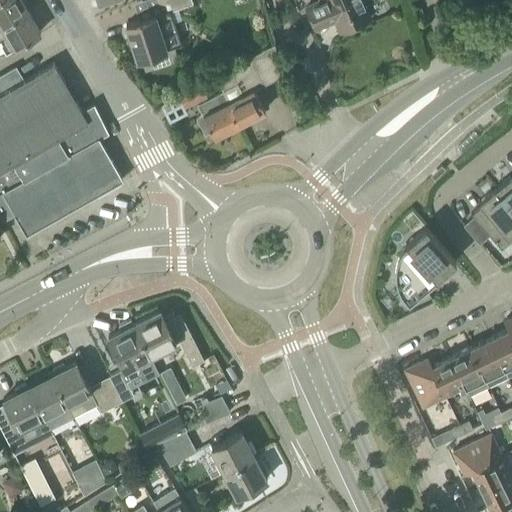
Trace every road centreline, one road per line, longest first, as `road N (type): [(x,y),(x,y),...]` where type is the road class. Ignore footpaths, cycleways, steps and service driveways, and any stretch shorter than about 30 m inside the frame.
road 1 (primary): [(305,212),(420,113),(511,52)]
road 2 (tertiary): [(268,300),(361,511)]
road 3 (residential): [(499,290),(437,215),(442,198),(511,144)]
road 4 (residential): [(152,157),(61,0)]
road 5 (residential): [(447,511),(369,350)]
road 6 (residential): [(242,358),(310,481),(307,497)]
road 7 (tertiary): [(391,511),(328,369)]
road 8 (residential): [(369,350),(499,290)]
